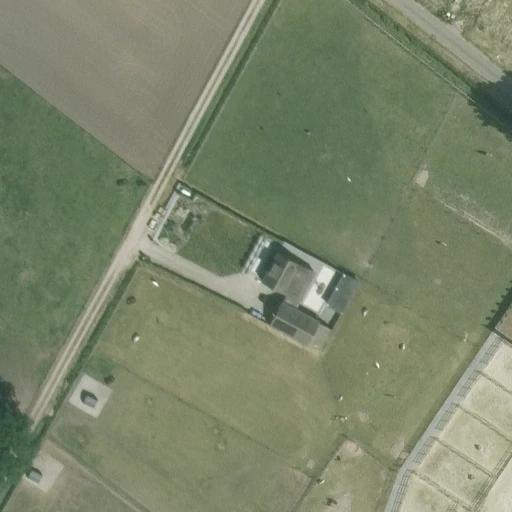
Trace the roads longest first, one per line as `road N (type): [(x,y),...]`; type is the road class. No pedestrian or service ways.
road 1 (track): [(0,477),(257,0)]
road 2 (unclassified): [(511,82),(404,0)]
